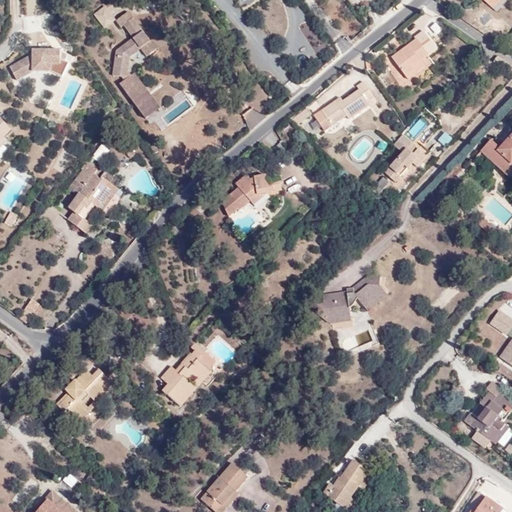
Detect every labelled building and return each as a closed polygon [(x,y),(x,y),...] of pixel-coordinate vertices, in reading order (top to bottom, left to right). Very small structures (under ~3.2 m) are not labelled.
[(493,9),(500,0),(496,0),(490,6),(493,9)] [(105,5),(94,13),(103,27),(115,19),(105,5)] [(157,50),(129,12),(116,21),(121,28),(124,25),(134,39),(116,51),(113,76),(127,78),(129,58),(142,49),(148,57),(157,50)] [(415,70),(412,67),(421,60),(437,49),(424,31),(415,38),(417,40),(393,57),(407,77),(415,70)] [(60,73),(61,53),(32,52),(32,55),(9,69),(20,89),(36,80),(33,73),(60,73)] [(409,79),(425,67),(421,60),(412,67),(415,70),(407,77),(409,79)] [(399,84),(406,80),(396,63),(389,67),(399,84)] [(141,109),(153,100),(136,76),(123,85),(141,109)] [(332,126),(347,116),(350,120),(371,105),(369,102),(375,98),(364,82),(358,87),(360,90),(344,102),(341,98),(322,111),(332,126)] [(421,202),(511,106),(511,92),(414,195),(421,202)] [(141,109),(146,117),(159,108),(153,100),(141,109)] [(253,107),(242,115),(252,127),(262,118),(253,107)] [(297,123),(311,113),(307,107),(293,116),(297,123)] [(315,116),(325,131),(332,126),(322,111),(315,116)] [(336,132),(351,122),(350,120),(347,116),(332,126),(336,132)] [(0,140),(4,137),(11,129),(0,118),(0,140)] [(442,130),(437,139),(445,145),(451,135),(442,130)] [(419,143),(416,146),(404,135),(395,146),(404,154),(386,173),(396,182),(413,163),(417,167),(430,153),(419,143)] [(511,135),(505,143),(500,148),(496,144),(492,141),(482,151),(509,177),(511,173),(511,135)] [(505,143),(501,139),(496,144),(500,148),(505,143)] [(98,161),(109,149),(101,142),(91,155),(98,161)] [(154,154),(159,152),(155,145),(151,148),(154,154)] [(111,192),(101,184),(105,179),(102,177),(102,179),(95,174),(98,171),(88,164),(76,181),(82,185),(85,188),(82,191),(84,192),(81,195),(80,194),(69,209),(74,212),(68,220),(86,234),(93,225),(85,219),(95,206),(99,209),(111,192)] [(117,180),(108,174),(105,179),(113,185),(117,180)] [(250,202),(257,196),(268,193),(282,191),(280,180),(269,182),(268,176),(255,178),(252,181),(249,183),(245,178),(236,185),(239,189),(222,202),(228,217),(237,210),(238,211),(250,202)] [(373,191),(379,197),(390,183),(383,178),(373,191)] [(116,195),(120,190),(113,185),(105,179),(101,184),(111,192),(99,209),(103,212),(116,195)] [(75,188),(78,190),(82,185),(76,181),(71,189),(73,191),(75,188)] [(250,202),(253,206),(268,193),(257,196),(250,202)] [(120,199),(116,195),(103,212),(109,216),(120,199)] [(478,224),(492,237),(498,231),(483,218),(478,224)] [(388,295),(381,285),(381,277),(370,276),(354,289),(348,289),(348,293),(323,296),(324,304),(318,305),(319,315),(328,323),(352,320),(351,309),(363,305),(368,311),(388,295)] [(33,301),(20,318),(28,323),(34,315),(39,317),(45,310),(33,301)] [(511,331),(511,322),(506,318),(497,330),(508,338),(511,331)] [(370,344),(369,329),(336,331),(336,346),(370,344)] [(511,345),(501,361),(511,368),(511,345)] [(194,376),(198,379),(208,368),(199,360),(202,357),(196,351),(192,355),(191,354),(176,371),(172,367),(161,379),(168,385),(162,392),(176,404),(193,385),(189,382),(194,376)] [(181,408),(213,372),(208,368),(198,379),(194,376),(189,382),(193,385),(176,404),(181,408)] [(87,391),(94,399),(111,381),(99,370),(93,376),(82,387),(76,380),(66,391),(68,393),(72,397),(61,409),(65,413),(68,410),(78,420),(89,408),(80,398),(87,391)] [(93,376),(87,370),(76,380),(82,387),(93,376)] [(98,403),(115,385),(111,381),(94,399),(98,403)] [(490,391),(497,396),(503,390),(493,382),(487,389),(490,391)] [(510,415),(511,412),(511,397),(503,390),(497,396),(494,402),(510,415)] [(99,404),(98,403),(94,399),(87,391),(80,398),(89,408),(78,420),(80,423),(99,404)] [(510,415),(494,402),(497,396),(490,391),(480,404),(482,406),(486,409),(478,420),(477,419),(472,426),(493,443),(507,424),(505,422),(510,415)] [(68,393),(57,405),(61,409),(72,397),(68,393)] [(482,406),(474,416),(477,419),(478,420),(486,409),(482,406)] [(470,413),(465,421),(472,426),(477,419),(474,416),(470,413)] [(496,445),(511,427),(507,424),(493,443),(496,445)] [(359,487),(364,490),(375,474),(354,460),(336,487),(330,483),(323,494),(349,511),(350,511),(357,502),(351,498),(359,487)] [(214,511),(218,511),(236,491),(237,492),(249,478),(233,464),(201,500),(214,511)] [(67,471),(61,479),(72,487),(78,478),(67,471)] [(99,479),(91,473),(87,480),(95,485),(99,479)] [(224,511),(240,495),(237,492),(236,491),(218,511),(224,511)] [(52,492),(41,506),(43,507),(48,500),(55,506),(61,499),(52,492)] [(475,501),(479,504),(485,496),(480,492),(475,501)] [(502,511),(504,509),(487,497),(476,511),(473,511),(472,511),(471,511),(502,511)] [(77,511),(61,499),(55,506),(48,500),(43,507),(38,511),(77,511)]
